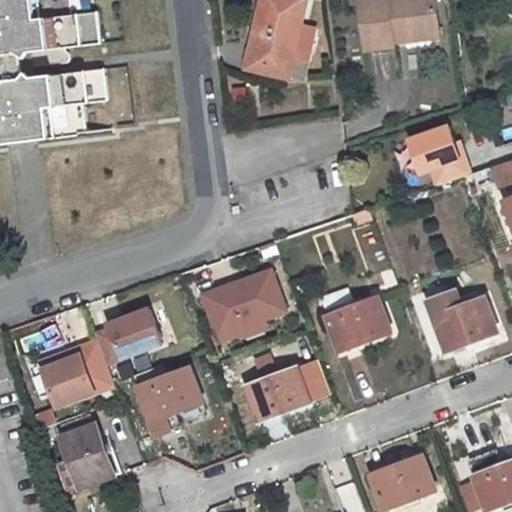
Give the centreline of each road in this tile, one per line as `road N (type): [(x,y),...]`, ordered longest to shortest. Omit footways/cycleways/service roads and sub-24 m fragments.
road 1 (residential): [(187,0),(217,230),(0,303)]
road 2 (residential): [(161,501),(511,373)]
